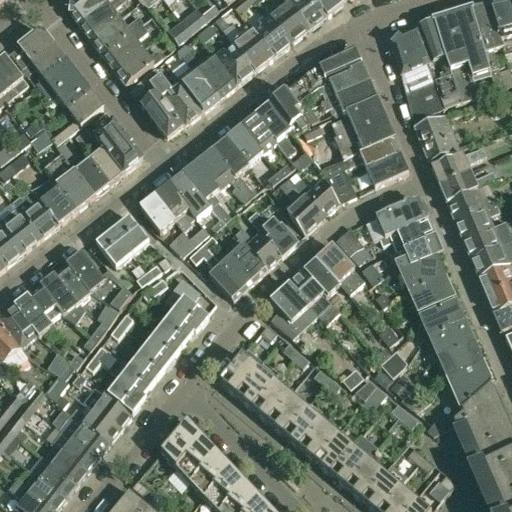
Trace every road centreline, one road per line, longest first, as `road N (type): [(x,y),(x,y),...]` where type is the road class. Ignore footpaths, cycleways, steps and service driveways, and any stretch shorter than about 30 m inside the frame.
road 1 (residential): [(186,384),(269,289),(340,224),(423,184)]
road 2 (residential): [(163,165),(308,49),(363,25)]
road 3 (residential): [(511,388),(423,184)]
road 4 (residential): [(0,297),(163,165)]
road 5 (residential): [(163,165),(44,9)]
road 6 (residential): [(302,511),(186,384)]
road 7 (residential): [(423,184),(363,25)]
road 8 (residential): [(186,384),(85,511)]
